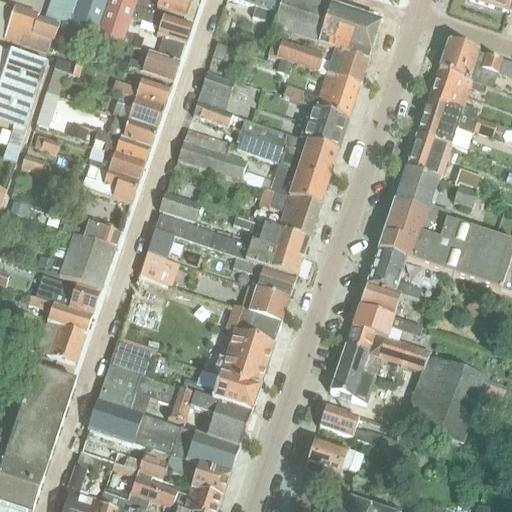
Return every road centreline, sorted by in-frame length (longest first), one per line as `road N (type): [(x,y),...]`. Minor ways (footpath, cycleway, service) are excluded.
road 1 (residential): [(46,511),(209,0)]
road 2 (residential): [(252,511),(413,20)]
